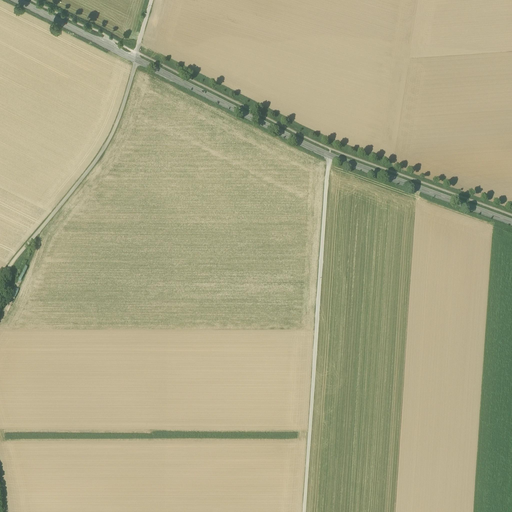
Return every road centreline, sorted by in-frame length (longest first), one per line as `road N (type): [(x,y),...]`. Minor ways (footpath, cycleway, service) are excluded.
road 1 (secondary): [(511,223),(329,158),(135,59)]
road 2 (track): [(303,511),(329,158)]
road 3 (track): [(0,283),(98,157),(135,59)]
road 4 (secondary): [(135,59),(16,0)]
